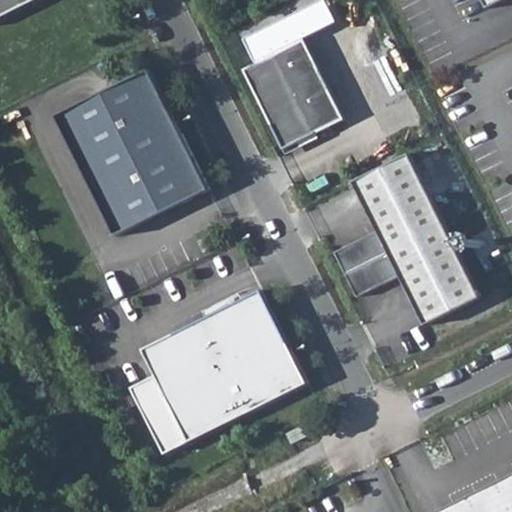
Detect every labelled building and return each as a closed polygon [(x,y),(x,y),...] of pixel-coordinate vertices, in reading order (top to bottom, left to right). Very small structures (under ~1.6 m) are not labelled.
[(0,0),(0,19),(39,0),(0,0)] [(262,63),(247,71),(261,99),(285,149),(344,120),(306,42),(341,24),(326,0),(324,0),(251,40),(262,63)] [(482,0),(486,8),(503,0),(482,0)] [(151,70),(57,116),(117,238),(211,191),(183,136),(151,70)] [(437,156),(451,184),(466,177),(447,138),(417,153),(422,164),(437,156)] [(347,276),(447,226),(411,155),(356,182),(381,231),(336,253),(342,265),(347,276)] [(447,226),(347,276),(354,289),(358,299),(403,277),(427,325),(482,298),(447,226)] [(263,292),(146,349),(160,377),(135,389),(168,453),(309,384),(285,335),(263,292)] [(1,481),(6,488),(23,475),(27,480),(50,462),(40,450),(1,481)] [(511,511),(511,476),(441,511),(511,511)]
